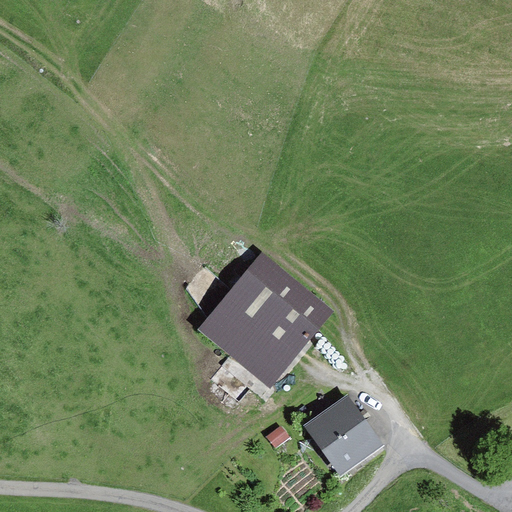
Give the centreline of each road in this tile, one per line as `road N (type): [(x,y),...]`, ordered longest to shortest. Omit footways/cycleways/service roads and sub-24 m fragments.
road 1 (track): [(416,441),(377,393),(331,290),(289,258)]
road 2 (unclassified): [(0,487),(110,494),(183,511)]
